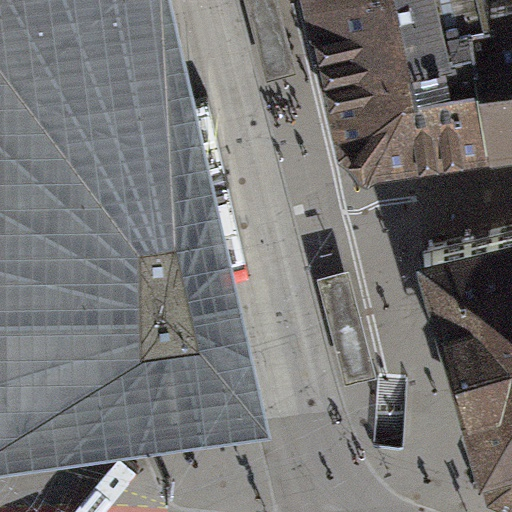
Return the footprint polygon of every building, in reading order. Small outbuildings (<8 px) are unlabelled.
[(176,0),(0,0),(0,454),(273,420),(176,0)] [(280,0),(248,0),(269,77),(299,69),(280,0)] [(484,0),(320,0),(330,50),(474,17),(472,3),(484,0)] [(511,0),(484,0),(472,3),(474,17),(489,123),(511,119),(511,0)] [(489,123),(474,17),(330,50),(346,123),(359,132),(372,140),(489,123)] [(492,480),(511,488),(511,226),(424,246),(484,454),(492,480)] [(350,265),(318,273),(347,380),(378,372),(350,265)]
